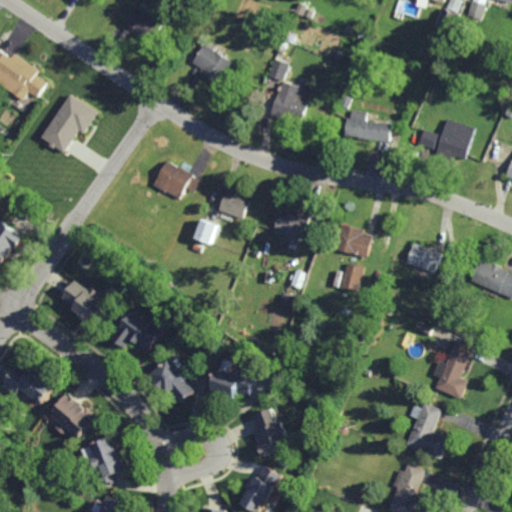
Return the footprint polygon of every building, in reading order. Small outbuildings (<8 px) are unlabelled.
[(511,0),(511,3),(500,0),(489,0),(488,5),(489,5),(485,21),(470,17),(474,1),(475,2),(475,0),(511,0)] [(305,16),(297,13),(301,3),(309,6),(305,16)] [(152,44),(126,26),(139,7),(165,25),(152,44)] [(312,20),(306,17),(310,9),(316,11),(312,20)] [(456,35),(446,34),(438,30),(445,9),(463,15),(456,35)] [(352,35),(346,32),(349,25),(355,28),(352,35)] [(281,41),(273,38),(277,28),(285,31),(281,41)] [(295,44),(286,41),(290,32),(298,35),(295,44)] [(221,83),(202,71),(204,68),(195,63),(207,45),(235,61),(221,83)] [(14,58),(17,54),(41,71),(38,74),(49,82),(39,97),(31,92),(25,101),(0,83),(0,78),(1,76),(0,75),(0,50),(7,53),(14,58)] [(292,71),(289,71),(286,81),(271,76),(277,58),(292,64),(291,66),(293,67),(292,71)] [(304,125),(274,116),(285,81),(303,87),(300,98),(311,102),(304,125)] [(350,109),(341,105),(346,95),(354,99),(350,109)] [(85,106),(88,102),(94,106),(91,110),(100,116),(87,135),(75,127),(73,131),(68,128),(70,124),(60,117),(73,98),(85,106)] [(369,121),(395,124),(392,143),(360,139),(361,137),(348,135),(350,118),(353,119),(354,111),(370,113),(369,121)] [(468,159),(456,155),(454,161),(438,156),(448,125),(464,130),(462,136),(474,140),(468,159)] [(436,149),(422,145),(427,129),(441,134),(436,149)] [(180,167),(181,166),(196,175),(195,177),(203,181),(197,193),(189,188),(183,199),(168,191),(167,192),(156,185),(170,161),(180,167)] [(53,194),(46,189),(51,182),(58,188),(53,194)] [(149,203),(143,200),(148,191),(154,194),(149,203)] [(246,219),(223,211),(229,192),(253,200),(246,219)] [(155,218),(151,215),(156,206),(160,208),(155,218)] [(306,213),(306,215),(313,217),(308,238),(278,231),(283,209),(287,210),(287,209),(306,213)] [(213,244),(199,239),(206,219),(220,224),(213,244)] [(17,249),(15,247),(10,254),(11,255),(9,258),(7,257),(3,263),(0,261),(0,225),(3,221),(26,237),(17,249)] [(370,257),(356,254),(339,250),(345,224),(367,229),(366,234),(375,236),(370,257)] [(437,273),(410,263),(417,243),(434,249),(433,250),(444,254),(437,273)] [(494,265),(495,262),(505,267),(503,270),(511,273),(511,297),(474,281),(483,260),(494,265)] [(361,292),(344,288),(350,263),(367,267),(361,292)] [(98,325),(90,319),(89,320),(83,316),(84,314),(77,309),(78,308),(66,298),(78,281),(91,290),(90,291),(111,306),(98,325)] [(293,306),(283,302),(287,293),(297,298),(293,306)] [(392,316),(387,314),(390,306),(395,308),(392,316)] [(152,352),(145,346),(146,345),(143,343),(141,344),(135,339),(128,348),(116,339),(137,311),(166,333),(152,352)] [(432,337),(417,330),(420,322),(435,329),(432,337)] [(463,378),(471,382),(463,400),(437,389),(442,378),(436,375),(442,361),(448,364),(458,342),(475,349),(463,378)] [(182,373),(185,370),(192,378),(188,382),(197,393),(184,403),(181,400),(180,401),(174,394),(172,395),(167,389),(166,390),(159,381),(160,380),(155,375),(172,361),(182,373)] [(32,373),(36,368),(43,374),(44,373),(53,379),(52,380),(59,386),(45,405),(23,388),(18,396),(5,386),(21,364),(32,373)] [(246,377),(248,371),(261,375),(253,397),(241,393),(239,399),(216,391),(224,369),(246,377)] [(73,397),(74,397),(89,410),(87,413),(97,421),(83,439),(72,430),(68,436),(58,427),(63,422),(55,415),(67,401),(66,401),(70,395),(73,397)] [(443,459),(409,444),(427,403),(444,411),(434,432),(451,440),(443,459)] [(282,424),(286,422),(295,446),(267,457),(258,432),(262,430),(257,416),(276,409),(282,424)] [(121,457),(122,457),(128,471),(108,479),(103,466),(97,468),(94,460),(99,458),(94,446),(114,438),(119,451),(118,451),(121,457)] [(416,500),(424,503),(420,511),(394,511),(390,510),(400,488),(395,486),(401,471),(406,473),(410,464),(428,471),(416,500)] [(278,496),(275,495),(264,511),(258,511),(246,504),(269,467),(285,477),(278,487),(282,489),(278,496)] [(129,511),(102,511),(110,496),(132,506),(129,511)]
